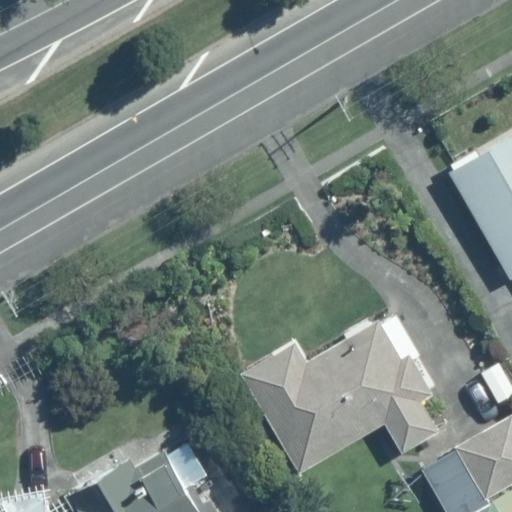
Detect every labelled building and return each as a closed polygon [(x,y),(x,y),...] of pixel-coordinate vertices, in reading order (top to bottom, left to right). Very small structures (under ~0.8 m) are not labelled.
[(511,130),(452,164),(511,270),(511,130)] [(300,337),(241,372),(299,470),(387,418),(407,453),(446,430),(429,401),(439,395),(414,353),(423,348),(401,310),(382,322),(376,312),(346,330),(349,336),(312,358),(300,337)] [(467,511),(511,488),(511,415),(510,413),(426,467),(452,511),(467,511)] [(225,511),(208,479),(213,476),(192,437),(141,465),(135,455),(76,487),(83,499),(58,511),(55,511),(37,479),(0,499),(7,511),(225,511)] [(511,511),(511,488),(467,511),(511,511)]
